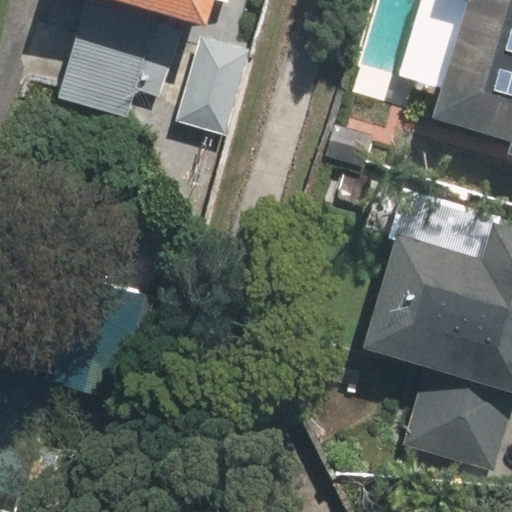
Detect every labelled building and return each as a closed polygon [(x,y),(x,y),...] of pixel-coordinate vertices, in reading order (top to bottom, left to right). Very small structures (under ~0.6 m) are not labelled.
[(162,0),(216,16),(221,0),(162,0)] [(511,0),(426,0),(405,69),(455,84),(448,109),(511,128),(511,0)] [(230,129),(250,41),(208,31),(188,119),(230,129)] [(511,394),(511,215),(411,188),(370,341),(432,357),(410,440),(494,462),(511,394)] [(57,368),(131,386),(158,275),(23,242),(0,337),(0,424),(41,434),(57,368)] [(60,511),(0,500),(0,511),(60,511)]
